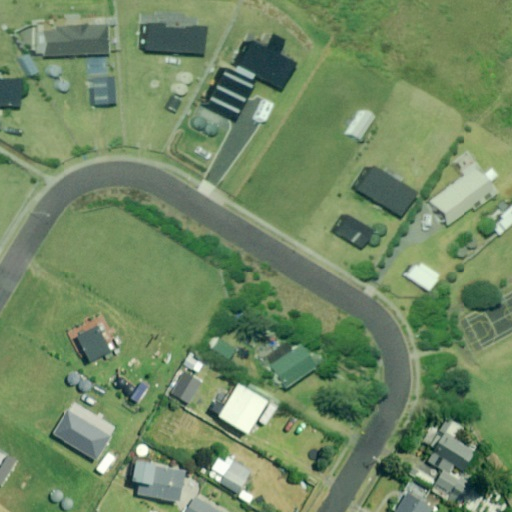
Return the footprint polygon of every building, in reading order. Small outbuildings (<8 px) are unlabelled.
[(134,20),(132,46),(187,49),(189,21),(177,21),(177,26),(150,25),(150,20),(134,20)] [(32,27),(34,51),(98,48),(97,22),(45,24),(45,27),(32,27)] [(30,71),(20,55),(12,60),(21,76),(30,71)] [(0,76),(0,108),(11,108),(12,77),(0,76)] [(179,95),(172,91),(155,127),(163,130),(179,95)] [(348,107),(334,129),(344,135),(358,113),(348,107)] [(437,228),(487,193),(460,155),(444,167),(451,177),(417,201),(437,228)] [(356,164),(342,188),(386,214),(400,190),(356,164)] [(499,225),(493,218),(481,228),(487,235),(499,225)] [(511,331),(511,292),(458,323),(475,353),(511,331)] [(78,334),(92,360),(113,350),(99,324),(78,334)] [(264,331),(252,324),(241,340),(253,348),(264,331)] [(259,366),(277,391),(310,368),(292,343),(259,366)] [(206,361),(191,352),(184,365),(199,374),(206,361)] [(271,402),(242,384),(222,416),(251,434),(271,402)] [(55,433),(97,458),(111,434),(69,410),(55,433)] [(444,431),(432,451),(465,470),(477,451),(444,431)] [(8,455),(0,469),(0,484),(3,486),(18,461),(8,455)] [(139,495),(185,501),(189,471),(157,466),(158,458),(140,456),(137,479),(141,480),(139,495)] [(219,483),(237,493),(250,469),(233,459),(219,483)] [(470,488),(443,472),(431,492),(458,507),(470,488)] [(407,493),(395,511),(429,511),(433,508),(407,493)] [(217,511),(198,500),(190,511),(217,511)]
